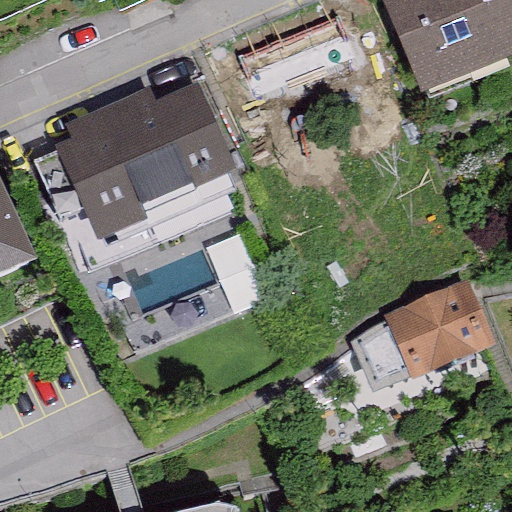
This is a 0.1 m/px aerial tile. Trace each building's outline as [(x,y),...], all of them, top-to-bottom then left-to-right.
[(511,0),(379,0),(419,102),(511,66),(511,0)] [(237,59),(253,99),(352,58),(336,19),(237,59)] [(148,93),(64,130),(70,144),(53,151),(96,250),(146,228),(143,220),(235,179),(196,90),(155,109),(148,93)] [(0,283),(24,273),(0,209),(0,283)] [(383,326),(350,348),(372,402),(410,385),(411,389),(495,355),(467,286),(382,322),(383,326)]
